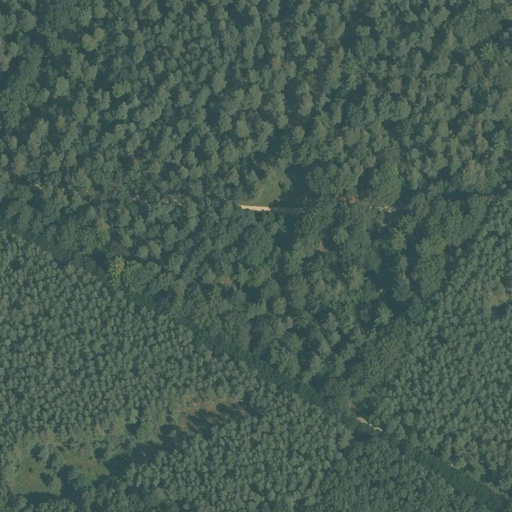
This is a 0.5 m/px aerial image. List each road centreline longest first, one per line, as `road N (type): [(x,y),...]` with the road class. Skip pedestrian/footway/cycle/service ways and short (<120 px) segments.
road 1 (track): [(0,205),(508,511)]
road 2 (track): [(511,200),(318,212),(0,187)]
road 3 (track): [(68,0),(0,114)]
